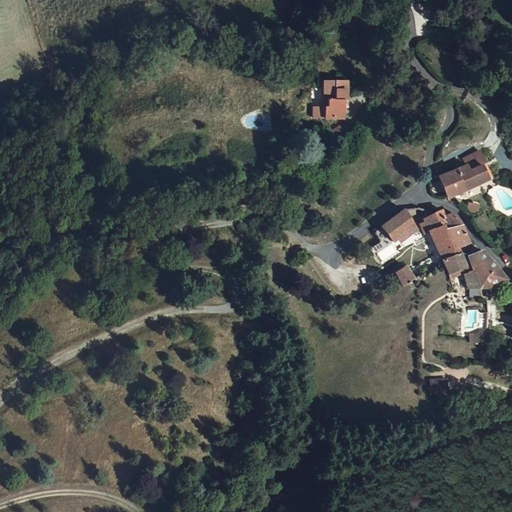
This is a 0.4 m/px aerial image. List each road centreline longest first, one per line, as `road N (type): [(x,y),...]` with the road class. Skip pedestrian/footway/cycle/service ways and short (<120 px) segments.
road 1 (track): [(330,251),(311,251),(270,219),(153,240),(139,256),(149,272),(199,269),(226,280),(232,299),(220,309),(178,311),(118,331),(0,403)]
road 2 (residential): [(409,190),(448,110),(412,54),(402,0)]
road 3 (track): [(0,509),(67,495),(123,511)]
